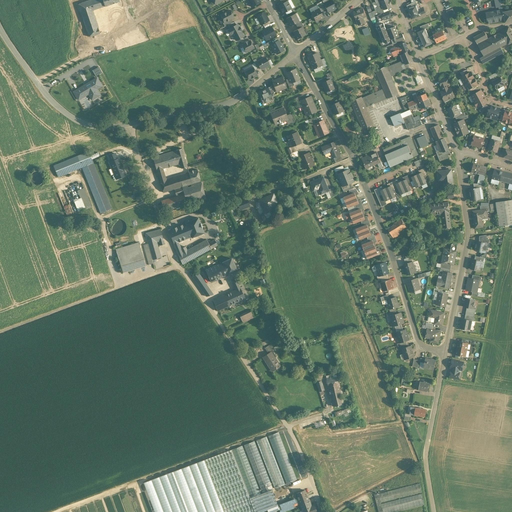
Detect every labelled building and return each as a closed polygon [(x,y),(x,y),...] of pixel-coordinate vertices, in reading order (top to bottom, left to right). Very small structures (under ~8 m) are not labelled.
[(98,27),(92,10),(105,6),(102,0),(90,0),(78,4),(89,37),(111,30),(109,24),(98,27)] [(331,0),(329,0),(323,3),(326,9),(328,12),(332,10),(336,8),(331,0)] [(385,0),(379,3),(380,7),(381,11),(383,11),(384,13),(389,11),(388,9),(392,7),(388,0),(385,0)] [(494,0),(496,8),(499,8),(499,10),(503,10),(501,1),(500,0),(494,0)] [(120,1),(108,5),(109,9),(105,11),(109,24),(111,30),(127,25),(120,1)] [(282,4),(279,6),(281,10),(281,9),(283,13),(291,9),(287,1),(282,4)] [(408,9),(412,19),(420,16),(420,15),(418,11),(416,6),(408,9)] [(363,8),(353,12),(358,25),(365,23),(362,18),(366,16),(363,8)] [(319,9),(311,13),(316,22),(319,20),(319,19),(324,17),(321,12),(319,9)] [(452,9),(447,11),(449,17),(450,17),(451,19),(456,17),(455,14),(452,9)] [(230,10),(221,15),(224,22),(225,22),(231,19),(233,18),(230,10)] [(499,10),(486,13),(488,24),(505,20),(503,12),(503,10),(499,10)] [(382,14),(381,14),(383,20),(386,19),(390,18),(391,17),(389,11),(384,13),(382,14)] [(265,12),(256,16),(261,25),(263,24),(268,22),(269,21),(265,12)] [(295,14),(286,19),(288,22),(290,26),(295,24),(299,22),(295,14)] [(395,26),(387,30),(385,31),(385,30),(386,29),(384,23),(383,24),(377,26),(383,41),(385,40),(386,44),(390,42),(389,40),(391,40),(393,44),(405,40),(403,34),(399,36),(395,26)] [(236,25),(230,29),(228,30),(231,35),(232,34),(236,40),(243,36),(241,31),(241,30),(240,27),(239,28),(237,25),(236,25)] [(266,30),(262,32),(266,40),(275,35),(271,27),(266,30)] [(298,29),(293,32),(295,35),(297,39),(306,35),(302,27),(298,29)] [(511,31),(509,27),(501,31),(501,32),(494,36),(501,47),(508,43),(509,44),(511,43),(511,42),(511,31)] [(141,29),(113,38),(117,48),(144,39),(141,29)] [(422,42),(425,47),(432,44),(432,43),(436,41),(433,35),(429,37),(425,29),(422,30),(418,32),(420,37),(417,38),(419,44),(422,42)] [(433,35),(436,41),(437,43),(446,39),(443,31),(433,35)] [(501,47),(494,36),(488,39),(484,32),(474,37),(483,54),(479,56),(483,63),(504,53),(501,47)] [(272,44),(271,44),(277,54),(284,50),(278,40),(272,44)] [(250,41),(248,42),(247,41),(244,43),(244,44),(242,45),(246,52),(254,48),(250,41)] [(409,51),(406,42),(400,44),(401,47),(404,53),(409,51)] [(395,47),(391,49),(391,50),(390,51),(391,53),(392,53),(393,55),(394,56),(398,55),(397,53),(400,52),(398,49),(399,48),(399,47),(398,47),(398,48),(397,48),(396,48),(395,47)] [(409,51),(404,53),(404,54),(401,55),(400,55),(403,61),(403,62),(405,61),(406,63),(406,64),(413,62),(409,51)] [(317,53),(308,57),(313,69),(318,67),(317,66),(320,65),(322,64),(320,60),(317,53)] [(265,57),(257,62),(260,67),(261,69),(269,65),(265,57)] [(386,66),(380,69),(376,71),(388,98),(398,94),(391,77),(393,76),(392,74),(405,66),(404,64),(406,63),(405,61),(403,62),(403,61),(387,68),(386,66)] [(406,63),(404,64),(405,66),(392,74),(393,76),(410,66),(409,64),(406,65),(406,64),(406,63)] [(92,69),(95,76),(102,73),(99,66),(92,69)] [(253,67),(245,72),(249,79),(251,78),(252,78),(255,77),(255,76),(257,75),(255,70),(253,67)] [(295,69),(287,72),(289,79),(291,83),(293,82),(299,80),(295,69)] [(462,77),(461,78),(464,84),(474,78),(471,72),(462,77)] [(282,77),(272,81),(274,85),(276,91),(286,87),(282,77)] [(500,77),(492,82),(497,89),(505,85),(504,84),(504,83),(504,82),(503,81),(502,81),(500,77)] [(97,78),(79,89),(81,93),(76,96),(78,100),(88,94),(92,100),(93,99),(93,100),(95,99),(94,98),(100,95),(96,89),(101,86),(97,78)] [(474,78),(464,84),(468,90),(475,86),(478,84),(474,78)] [(327,80),(322,83),(326,92),(334,89),(330,80),(330,79),(327,80)] [(448,89),(446,84),(449,83),(448,81),(440,84),(441,87),(442,86),(444,91),(441,92),(444,101),(450,99),(452,98),(451,95),(453,94),(451,88),(448,89)] [(271,87),(264,89),(264,90),(259,92),(260,95),(262,101),(263,102),(266,100),(267,102),(272,100),(271,97),(268,90),(272,88),(271,87)] [(477,88),(469,93),(471,96),(479,92),(477,88)] [(375,93),(362,98),(361,97),(351,101),(363,129),(373,124),(366,108),(388,98),(384,89),(379,91),(375,93)] [(484,96),(481,90),(479,92),(471,96),(474,101),(484,96)] [(426,93),(417,97),(418,100),(419,102),(428,98),(426,93)] [(304,99),(300,101),(302,107),(304,111),(306,115),(317,111),(314,104),(313,105),(310,97),(311,97),(311,96),(304,99)] [(487,102),(484,96),(474,101),(475,103),(474,103),(476,106),(477,106),(478,107),(482,105),(484,106),(485,104),(487,102)] [(428,98),(419,102),(421,106),(422,109),(431,105),(428,98)] [(337,103),(332,105),(336,115),(343,111),(341,106),(340,102),(337,103)] [(485,104),(484,106),(480,111),(482,113),(484,111),(488,106),(485,104)] [(408,105),(403,107),(407,116),(412,114),(409,106),(408,105)] [(456,105),(447,109),(451,118),(455,116),(459,115),(459,114),(456,105)] [(496,108),(491,107),(491,108),(490,110),(488,110),(487,113),(487,115),(491,117),(493,119),(497,120),(498,117),(499,111),(500,108),(496,107),(496,108)] [(277,110),(271,113),(275,124),(285,120),(287,119),(286,116),(283,108),(277,110)] [(511,112),(506,111),(504,117),(503,120),(502,121),(509,123),(511,113),(511,112)] [(396,127),(405,123),(403,118),(407,116),(406,112),(392,118),(396,127)] [(291,114),(286,116),(287,119),(285,120),(288,125),(295,122),(291,114)] [(407,116),(403,118),(405,123),(408,130),(413,128),(413,129),(422,125),(420,120),(416,122),(412,114),(407,116)] [(183,117),(174,122),(176,127),(186,122),(183,117)] [(316,117),(308,120),(310,126),(313,125),(313,124),(318,122),(316,117)] [(318,122),(313,124),(313,125),(315,129),(316,128),(320,136),(328,133),(323,120),(318,122)] [(460,121),(454,123),(456,128),(455,128),(456,130),(466,126),(465,123),(464,123),(463,122),(463,120),(462,120),(460,121)] [(438,125),(430,128),(434,138),(436,142),(444,138),(438,125)] [(466,126),(456,130),(457,132),(459,136),(468,133),(467,131),(467,130),(466,126)] [(297,132),(287,136),(291,147),(295,145),(301,143),(297,132)] [(425,135),(416,139),(420,149),(422,148),(429,145),(425,135)] [(402,142),(383,150),(386,155),(385,155),(388,161),(390,167),(391,167),(391,166),(413,157),(418,155),(410,136),(401,140),(402,142)] [(475,136),(474,136),(472,143),(472,144),(481,147),(484,139),(475,136)] [(444,138),(436,142),(439,149),(440,150),(440,151),(442,150),(443,153),(448,150),(449,150),(444,138)] [(500,142),(491,139),(488,150),(497,152),(500,143),(500,142)] [(335,142),(322,147),(325,154),(325,153),(330,151),(333,158),(340,155),(335,142)] [(295,145),(289,148),(291,154),(297,151),(295,145)] [(182,148),(176,150),(180,164),(181,168),(187,167),(182,148)] [(180,164),(176,150),(172,151),(176,165),(180,164)] [(440,150),(436,152),(440,162),(449,158),(448,155),(450,154),(449,150),(448,150),(443,153),(442,150),(440,151),(440,150)] [(89,151),(54,166),(58,177),(82,167),(93,163),(93,162),(89,151)] [(172,151),(153,157),(159,177),(165,176),(163,169),(176,165),(172,151)] [(377,152),(369,155),(373,165),(377,163),(381,162),(379,158),(377,152)] [(108,156),(111,162),(118,159),(115,153),(108,156)] [(299,156),(299,157),(304,169),(314,165),(309,153),(299,156)] [(340,155),(333,158),(336,163),(343,160),(340,155)] [(369,155),(362,158),(363,162),(366,168),(373,165),(369,155)] [(127,175),(120,158),(118,159),(111,162),(109,162),(116,180),(127,175)] [(421,159),(414,162),(417,168),(423,165),(421,159)] [(93,163),(82,167),(100,213),(112,209),(93,163)] [(487,167),(474,164),(473,167),(471,167),(470,171),(472,172),(471,172),(480,174),(485,176),(487,167)] [(345,171),(338,174),(341,180),(352,175),(351,172),(351,173),(349,169),(345,171)] [(502,171),(494,169),(492,179),(499,181),(502,171)] [(166,179),(160,181),(163,193),(174,189),(182,187),(201,181),(197,170),(166,179)] [(451,170),(438,172),(439,179),(442,178),(443,179),(444,187),(453,185),(451,170)] [(511,173),(502,171),(499,181),(510,183),(511,184),(511,173)] [(424,177),(422,172),(420,173),(417,175),(422,186),(427,183),(424,177)] [(352,175),(341,180),(343,186),(349,184),(354,182),(353,179),(353,178),(352,175)] [(414,176),(412,177),(414,181),(417,188),(422,186),(417,175),(414,176)] [(323,177),(310,182),(314,191),(316,190),(319,189),(321,194),(326,193),(329,191),(328,190),(323,177)] [(404,180),(401,181),(406,192),(411,190),(408,183),(406,179),(404,180)] [(201,181),(182,187),(187,204),(206,198),(201,181)] [(398,183),(396,184),(398,188),(401,195),(406,192),(401,181),(398,183)] [(391,186),(386,188),(390,199),(395,197),(392,190),(391,186)] [(187,204),(182,187),(174,189),(177,198),(179,206),(187,204)] [(334,187),(328,190),(329,191),(331,198),(337,195),(334,187)] [(474,188),(470,189),(471,200),(480,199),(479,188),(479,187),(474,188)] [(75,200),(70,188),(64,191),(73,214),(76,213),(71,202),(75,200)] [(75,200),(71,202),(76,213),(91,206),(84,188),(78,190),(81,198),(75,200)] [(381,190),(379,188),(374,190),(382,207),(387,205),(385,201),(381,190)] [(390,199),(386,188),(383,189),(381,190),(385,201),(390,199)] [(144,190),(132,196),(134,202),(146,196),(144,190)] [(73,214),(64,191),(58,193),(67,216),(73,214)] [(351,195),(344,197),(346,203),(357,198),(356,195),(355,193),(351,195)] [(273,194),(259,200),(264,213),(276,209),(273,201),(276,200),(273,194)] [(177,198),(162,203),(164,211),(179,206),(177,198)] [(357,198),(346,203),(348,208),(355,205),(359,203),(358,201),(357,198)] [(247,199),(238,203),(240,209),(249,206),(247,199)] [(511,199),(496,202),(496,203),(498,213),(499,226),(511,224),(511,199)] [(448,202),(430,205),(431,215),(442,214),(449,213),(450,213),(448,202)] [(357,211),(350,213),(352,218),(363,214),(362,211),(361,209),(357,211)] [(480,210),(474,211),(475,220),(474,220),(475,228),(483,227),(482,221),(481,216),(487,216),(487,212),(486,210),(486,209),(480,210)] [(393,212),(386,215),(388,221),(395,217),(393,212)] [(449,213),(442,214),(444,229),(451,228),(449,213)] [(363,214),(352,218),(352,219),(354,224),(361,221),(365,219),(364,217),(363,214)] [(198,218),(186,223),(191,237),(192,238),(204,233),(198,218)] [(395,225),(389,228),(395,239),(401,235),(399,233),(407,228),(402,219),(394,224),(395,225)] [(186,223),(168,230),(177,251),(181,249),(178,242),(191,237),(186,223),(185,223),(186,223)] [(363,226),(356,229),(358,234),(369,230),(368,227),(367,225),(363,226)] [(160,229),(145,233),(148,244),(155,242),(159,241),(160,245),(165,244),(160,229)] [(369,230),(358,234),(360,239),(367,237),(371,235),(370,233),(369,230)] [(486,235),(479,236),(479,242),(487,243),(487,244),(488,244),(489,239),(486,239),(486,235)] [(186,250),(178,255),(182,265),(211,249),(208,243),(206,239),(186,250)] [(215,240),(208,243),(211,249),(218,245),(215,240)] [(369,242),(362,245),(364,250),(375,246),(374,243),(373,241),(369,242)] [(479,242),(478,241),(477,242),(476,246),(475,247),(475,250),(481,252),(485,252),(487,244),(487,243),(479,242)] [(139,242),(116,249),(119,259),(142,252),(139,242)] [(156,245),(149,248),(152,259),(159,257),(156,245)] [(364,250),(361,251),(363,256),(366,255),(367,259),(376,255),(376,256),(382,255),(380,250),(379,247),(376,249),(375,246),(364,250)] [(152,259),(149,248),(145,249),(149,265),(153,264),(152,259)] [(450,250),(447,249),(445,257),(443,257),(442,263),(451,265),(454,265),(456,251),(450,250)] [(142,252),(119,259),(123,273),(146,266),(142,252)] [(231,258),(222,262),(222,263),(228,274),(228,275),(237,270),(231,258)] [(475,260),(473,259),(471,269),(479,271),(481,261),(475,260)] [(378,265),(376,265),(378,270),(379,276),(387,274),(389,273),(385,262),(384,263),(378,265)] [(405,264),(404,264),(407,275),(416,273),(412,262),(405,264)] [(222,263),(205,270),(211,282),(228,274),(222,263)] [(450,272),(444,271),(444,272),(442,280),(438,280),(437,286),(449,288),(452,273),(450,272)] [(206,284),(199,274),(192,277),(200,287),(206,284)] [(413,282),(407,283),(410,292),(416,290),(416,289),(420,287),(417,278),(412,280),(413,282)] [(472,279),(469,278),(468,284),(467,290),(472,291),(476,292),(478,286),(479,281),(479,280),(472,279)] [(382,282),(381,282),(382,287),(384,287),(385,290),(383,291),(385,291),(389,290),(393,288),(390,279),(389,280),(382,282)] [(236,290),(213,301),(217,311),(245,298),(237,281),(232,283),(236,290)] [(206,284),(200,287),(206,296),(213,295),(206,284)] [(442,293),(438,292),(438,293),(436,305),(445,307),(448,294),(442,293)] [(387,300),(389,305),(390,309),(387,310),(388,310),(389,310),(396,307),(399,307),(396,297),(389,299),(387,300)] [(475,300),(466,298),(464,307),(473,309),(475,300)] [(250,310),(239,316),(243,323),(254,318),(250,310)] [(444,313),(430,310),(429,315),(429,316),(428,321),(434,323),(434,324),(442,325),(444,313)] [(401,313),(397,314),(392,315),(393,315),(394,321),(392,321),(394,326),(396,326),(402,324),(404,323),(401,313)] [(465,319),(462,319),(460,328),(463,329),(463,330),(466,331),(467,330),(470,330),(472,321),(465,319)] [(398,332),(396,332),(400,343),(406,341),(409,340),(406,329),(403,330),(398,332)] [(431,329),(427,329),(425,338),(430,339),(430,341),(438,343),(441,331),(431,329)] [(462,342),(458,341),(456,354),(465,356),(468,343),(462,342)] [(407,347),(402,349),(404,354),(405,358),(405,359),(414,357),(411,346),(407,347)] [(279,365),(271,352),(264,357),(269,365),(268,365),(272,371),(277,368),(276,367),(279,365)] [(436,361),(425,358),(425,359),(423,368),(434,370),(436,361)] [(420,360),(414,359),(413,366),(419,368),(421,361),(420,360)] [(463,362),(452,360),(450,368),(453,368),(452,372),(458,373),(459,369),(462,370),(463,362)] [(331,378),(326,379),(329,389),(335,388),(334,385),(338,384),(337,377),(333,378),(331,378)] [(431,384),(420,382),(419,386),(419,390),(429,391),(431,384)] [(322,384),(317,386),(320,395),(325,393),(322,384)] [(335,388),(329,389),(331,399),(341,397),(338,384),(334,385),(335,388)] [(341,397),(331,399),(333,407),(342,404),(341,397)] [(426,410),(411,407),(410,414),(410,415),(425,417),(426,410)] [(347,409),(335,413),(337,417),(349,413),(351,412),(350,409),(349,409),(348,409),(347,409)] [(278,432),(204,460),(223,511),(254,511),(249,498),(272,489),(297,480),(278,432)] [(223,511),(204,460),(174,471),(189,511),(223,511)] [(189,511),(174,471),(144,483),(154,511),(189,511)] [(420,483),(378,494),(380,503),(422,492),(420,483)] [(278,505),(272,489),(249,498),(254,511),(260,511),(267,510),(278,505)] [(305,490),(296,493),(297,497),(299,502),(300,504),(309,500),(307,496),(305,490)] [(380,503),(378,494),(374,495),(378,511),(382,511),(381,504),(380,503)] [(422,494),(381,504),(382,511),(396,511),(425,505),(422,494)] [(281,509),(279,509),(280,511),(283,511),(294,508),(293,505),(299,502),(297,497),(279,503),(281,509)] [(309,500),(300,504),(303,511),(316,511),(315,509),(314,508),(313,506),(312,506),(309,500)]
